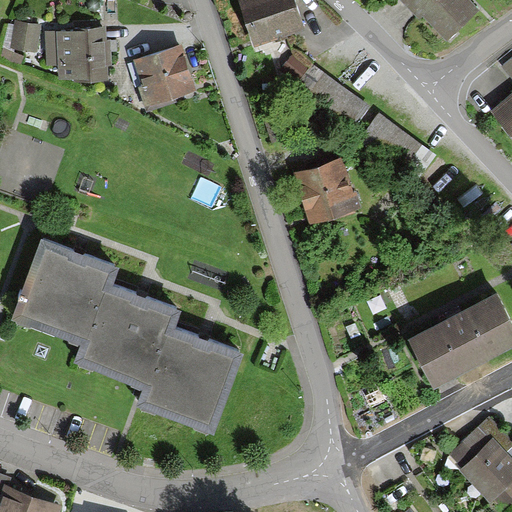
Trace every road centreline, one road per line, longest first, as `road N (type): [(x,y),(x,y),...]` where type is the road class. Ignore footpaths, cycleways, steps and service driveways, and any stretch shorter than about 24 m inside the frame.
road 1 (residential): [(338,464),(286,256),(203,0)]
road 2 (residential): [(0,437),(178,493),(240,492),(338,464)]
road 3 (residential): [(511,374),(338,464)]
road 4 (residential): [(340,0),(428,88)]
road 5 (residential): [(428,88),(511,180)]
